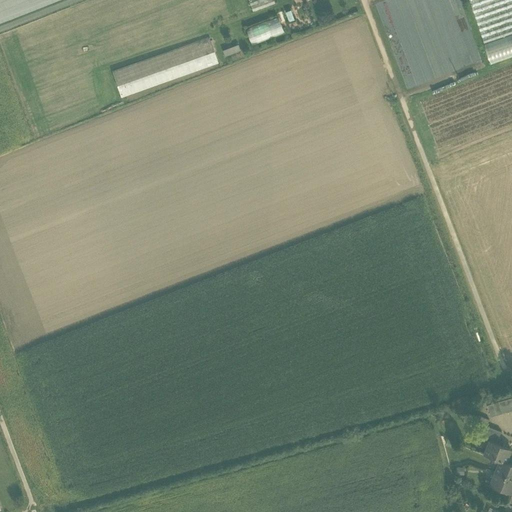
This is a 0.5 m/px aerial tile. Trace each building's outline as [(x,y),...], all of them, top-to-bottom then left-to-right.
[(275,0),(247,0),(251,12),(276,2),(275,0)] [(511,0),(471,0),(486,42),(511,33),(511,0)] [(248,28),(253,42),(285,31),(280,17),(248,28)] [(511,33),(486,42),(493,63),(511,56),(511,33)] [(210,35),(112,70),(121,96),(220,62),(210,35)] [(222,50),(225,56),(240,50),(238,44),(222,50)] [(511,396),(499,400),(502,412),(511,409),(511,396)] [(499,400),(487,404),(491,415),(502,412),(499,400)] [(489,418),(479,414),(476,419),(487,424),(489,418)] [(487,425),(478,421),(475,429),(484,433),(487,425)] [(501,431),(487,425),(484,433),(498,438),(501,431)] [(511,449),(489,440),(484,452),(500,459),(506,461),(511,449)] [(511,463),(506,461),(500,459),(495,471),(511,477),(511,463)] [(511,477),(495,471),(490,483),(511,492),(511,490),(511,477)]
